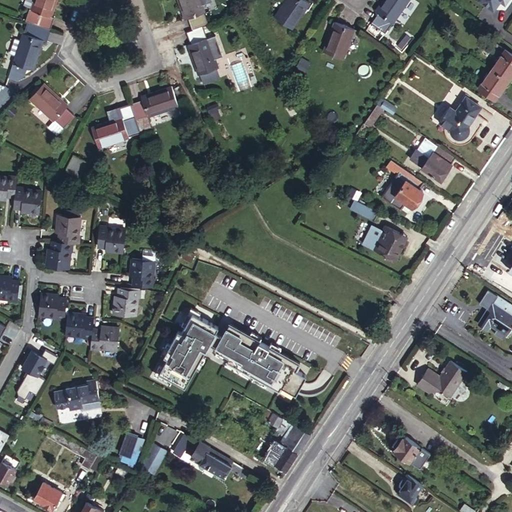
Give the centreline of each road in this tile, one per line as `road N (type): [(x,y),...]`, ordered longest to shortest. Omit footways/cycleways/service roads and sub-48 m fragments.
road 1 (secondary): [(278,511),(511,171)]
road 2 (unknown): [(111,387),(289,496)]
road 3 (unknown): [(215,288),(372,374)]
road 4 (residential): [(94,0),(72,35),(72,59),(104,80),(145,69),(152,54)]
